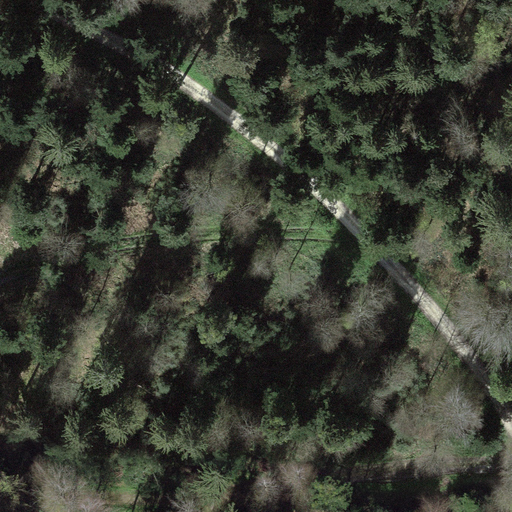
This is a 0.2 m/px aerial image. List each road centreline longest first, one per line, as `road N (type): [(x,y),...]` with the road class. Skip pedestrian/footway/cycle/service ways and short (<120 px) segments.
road 1 (track): [(31,0),(197,90),(233,118),(511,414)]
road 2 (track): [(511,463),(335,482),(68,478),(0,497)]
